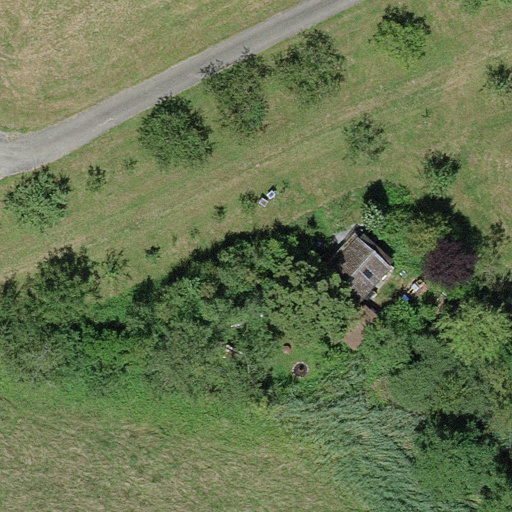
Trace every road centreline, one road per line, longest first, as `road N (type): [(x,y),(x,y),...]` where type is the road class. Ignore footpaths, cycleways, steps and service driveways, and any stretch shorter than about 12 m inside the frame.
road 1 (track): [(338,0),(2,161)]
road 2 (track): [(467,0),(422,93),(329,233)]
